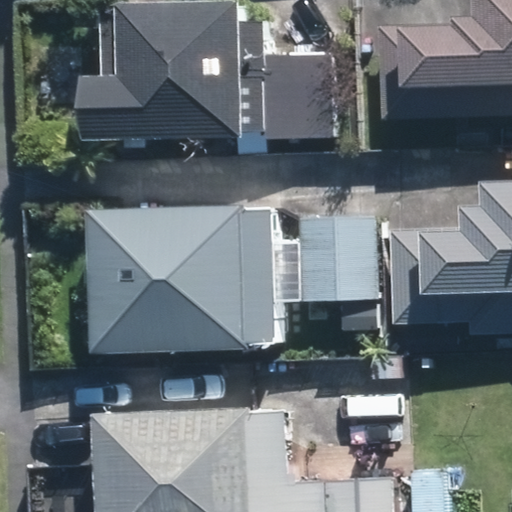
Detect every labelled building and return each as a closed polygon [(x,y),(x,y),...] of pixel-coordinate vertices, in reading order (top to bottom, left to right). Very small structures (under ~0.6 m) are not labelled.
[(382,29),(384,119),(511,117),(511,0),(471,0),(472,20),(454,20),(454,28),(382,29)] [(254,142),(323,141),(321,58),(260,59),(259,22),(237,22),(237,3),(115,5),(116,75),(81,75),(82,141),(242,138),(242,133),(254,133),(254,142)] [(464,330),(511,329),(511,174),(487,175),(488,196),(465,196),(466,221),(385,224),(387,320),(464,318),(464,330)] [(260,203),(260,199),(103,202),(106,347),(263,342),(263,340),(288,338),(288,296),(385,293),(383,207),(308,209),(309,235),(286,235),(286,202),(260,203)] [(267,406),(267,400),(109,406),(112,511),(402,511),(401,472),(300,475),(298,405),(267,406)] [(453,511),(454,469),(418,468),(417,511),(453,511)]
